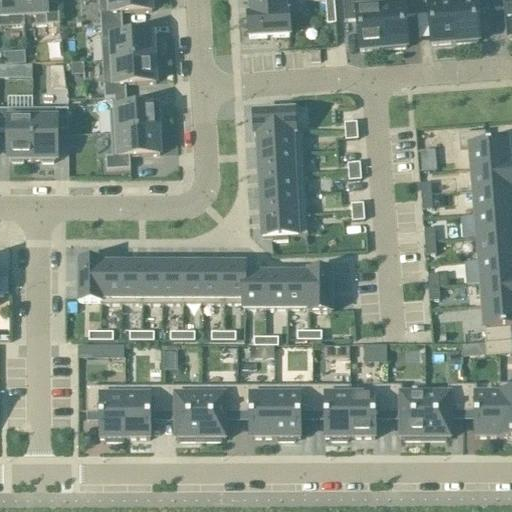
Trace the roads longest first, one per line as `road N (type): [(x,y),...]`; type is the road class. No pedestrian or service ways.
road 1 (residential): [(38,474),(511,473)]
road 2 (residential): [(198,91),(205,204),(37,209)]
road 3 (residential): [(38,474),(37,209)]
road 4 (residential): [(372,79),(393,324)]
road 5 (residential): [(372,79),(198,91)]
road 6 (residential): [(511,68),(372,79)]
